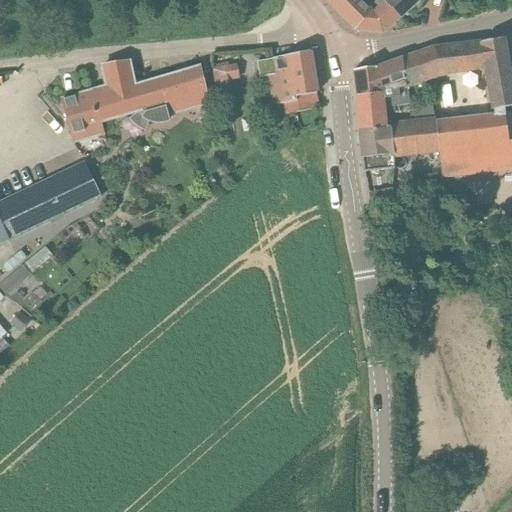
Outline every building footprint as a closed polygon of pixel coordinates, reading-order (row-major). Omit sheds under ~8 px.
[(324,0),(347,23),(371,0),(324,0)] [(382,34),(398,20),(379,0),(371,0),(347,23),(355,32),(382,34)] [(379,0),(398,20),(420,0),(379,0)] [(511,107),(511,86),(507,59),(503,39),(480,43),(433,50),(399,61),(405,84),(406,88),(441,78),(457,75),(483,71),(490,110),(511,107)] [(273,60),(257,63),(260,79),(270,77),(276,106),(283,105),(285,115),(304,112),(302,97),(317,94),(317,93),(310,52),(273,59),(273,60)] [(216,61),(216,81),(241,81),(241,61),(216,61)] [(379,68),(353,71),(356,102),(378,100),(379,106),(385,105),(397,105),(397,107),(408,106),(406,88),(405,84),(399,61),(379,68)] [(209,103),(199,68),(132,88),(129,63),(102,67),(105,89),(92,92),(100,122),(143,110),(145,114),(144,118),(151,122),(157,123),(164,123),(171,121),(169,115),(209,103)] [(104,134),(100,122),(92,92),(61,101),(73,143),(104,134)] [(392,135),(395,156),(439,152),(436,120),(386,124),(385,114),(398,113),(397,109),(397,107),(397,105),(385,105),(379,106),(378,100),(356,102),(359,130),(360,140),(392,135)] [(410,104),(411,120),(435,118),(430,102),(410,104)] [(511,114),(436,120),(439,152),(442,179),(493,174),(511,172),(511,114)] [(392,135),(360,140),(364,171),(397,169),(395,156),(392,135)] [(0,244),(8,241),(9,243),(101,199),(84,163),(0,202),(0,244)] [(435,175),(412,179),(415,198),(439,195),(435,175)] [(392,189),(369,194),(372,218),(390,215),(392,189)] [(10,294),(34,271),(24,261),(1,283),(10,294)] [(429,298),(435,296),(450,292),(446,279),(425,285),(429,298)] [(20,303),(25,296),(19,291),(14,298),(20,303)] [(21,313),(12,324),(23,333),(32,322),(21,313)] [(0,336),(0,337),(9,328),(0,318),(0,336)]
